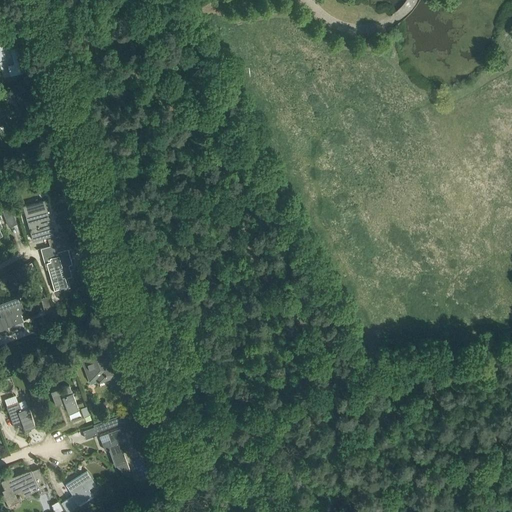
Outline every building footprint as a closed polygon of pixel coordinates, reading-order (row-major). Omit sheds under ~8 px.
[(25,70),(19,47),(3,52),(9,74),(19,72),(25,70)] [(20,88),(18,83),(12,85),(14,91),(20,88)] [(19,108),(29,104),(23,91),(13,95),(19,108)] [(23,205),(28,220),(33,239),(54,233),(45,199),(23,205)] [(8,201),(1,204),(9,226),(17,223),(14,216),(19,215),(16,207),(11,209),(8,201)] [(48,238),(50,245),(69,240),(67,232),(48,238)] [(83,239),(81,246),(86,248),(89,241),(83,239)] [(71,247),(69,240),(50,245),(53,256),(50,257),(51,260),(45,262),(46,268),(48,268),(54,289),(55,291),(55,293),(56,294),(58,295),(60,295),(61,294),(63,294),(64,292),(64,291),(64,289),(64,286),(68,285),(65,275),(71,273),(69,264),(72,263),(68,248),(71,247)] [(19,296),(3,302),(7,315),(0,317),(0,331),(8,329),(7,326),(23,320),(21,313),(25,311),(19,295),(18,295),(19,296)] [(64,323),(62,316),(60,306),(53,308),(57,325),(64,323)] [(57,325),(53,308),(47,310),(52,326),(57,325)] [(104,344),(80,353),(88,375),(87,375),(89,381),(95,379),(95,378),(106,374),(107,378),(118,374),(113,362),(111,363),(104,344)] [(69,412),(71,418),(81,415),(79,409),(81,408),(84,406),(83,402),(77,404),(73,392),(72,392),(69,384),(51,391),(56,405),(60,403),(61,405),(64,406),(66,406),(68,412),(69,412)] [(35,424),(33,420),(25,398),(19,400),(16,394),(4,398),(15,427),(23,424),(25,428),(35,424)] [(81,408),(84,416),(91,414),(87,405),(84,406),(81,408)] [(102,408),(99,409),(94,411),(95,413),(92,414),(95,421),(106,417),(103,410),(102,408)] [(94,426),(83,430),(86,437),(98,433),(97,431),(123,421),(120,414),(94,424),(94,426)] [(113,455),(128,449),(125,442),(121,444),(121,443),(129,440),(127,434),(123,425),(110,431),(110,429),(109,430),(110,431),(100,434),(103,442),(107,441),(109,447),(105,449),(108,448),(109,450),(110,449),(113,456),(113,455)] [(8,503),(16,499),(38,488),(37,486),(39,485),(37,482),(44,479),(39,466),(32,469),(31,468),(2,479),(1,479),(1,480),(1,481),(6,492),(3,494),(9,507),(10,507),(8,503)] [(68,511),(74,508),(73,507),(93,494),(85,481),(92,477),(86,469),(87,470),(71,480),(71,479),(70,479),(72,482),(67,485),(73,494),(61,501),(67,511),(68,511)] [(58,511),(63,509),(59,500),(53,502),(58,511)] [(183,511),(182,511),(179,511),(173,500),(154,509),(155,511),(183,511)]
